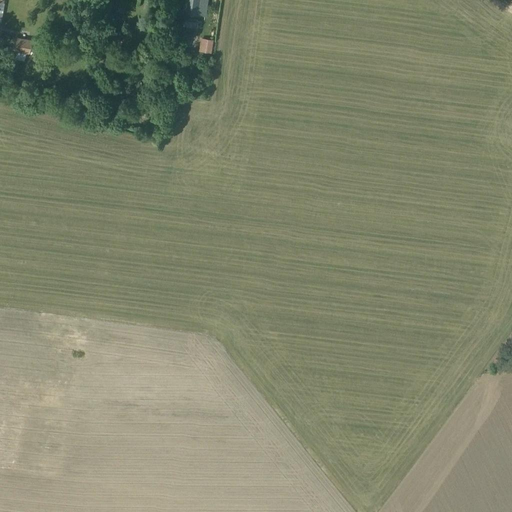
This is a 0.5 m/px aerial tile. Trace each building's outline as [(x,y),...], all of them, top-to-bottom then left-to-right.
[(206,0),(183,0),(182,13),(204,17),(206,0)] [(197,21),(185,19),(184,28),(196,29),(197,21)] [(31,40),(14,37),(11,51),(29,54),(31,40)] [(201,38),(198,51),(210,53),(211,49),(213,40),(201,38)] [(47,336),(0,332),(0,364),(46,367),(47,336)]
